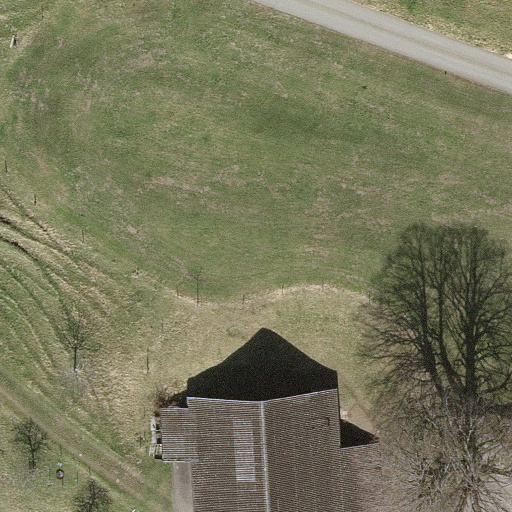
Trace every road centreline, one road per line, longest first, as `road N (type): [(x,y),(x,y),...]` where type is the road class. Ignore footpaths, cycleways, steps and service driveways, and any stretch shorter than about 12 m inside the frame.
road 1 (unclassified): [(297,0),(511,78)]
road 2 (track): [(0,381),(165,511)]
